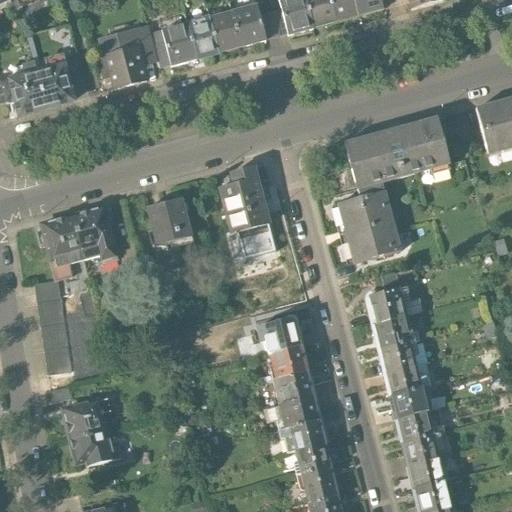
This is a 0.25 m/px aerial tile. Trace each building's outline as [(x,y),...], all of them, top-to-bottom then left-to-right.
[(306,0),(281,0),(291,36),(314,30),(306,0)] [(306,0),(314,30),(337,23),(331,0),(306,0)] [(331,0),(337,23),(361,17),(355,0),(331,0)] [(355,0),(361,17),(384,10),(380,0),(355,0)] [(446,0),(414,0),(417,10),(447,2),(446,0)] [(256,7),(233,14),(243,48),(266,42),(256,7)] [(233,14),(209,20),(219,55),(243,48),(233,14)] [(209,20),(186,27),(196,62),(219,55),(209,20)] [(186,27),(162,34),(172,68),(196,62),(186,27)] [(138,48),(104,58),(113,92),(148,82),(138,48)] [(52,111),(79,104),(70,66),(42,73),(52,111)] [(24,117),(52,111),(42,73),(15,80),(24,117)] [(511,98),(477,108),(490,155),(511,148),(511,98)] [(392,132),(344,144),(356,190),(452,165),(439,119),(392,132)] [(259,169),(231,175),(233,187),(223,189),(218,190),(228,235),(271,226),(259,169)] [(389,193),(339,205),(347,238),(354,268),(404,256),(389,193)] [(186,202),(146,210),(154,247),(194,238),(187,208),(186,202)] [(111,211),(76,219),(85,260),(120,252),(112,217),(111,211)] [(76,219),(41,227),(43,232),(50,268),(85,260),(76,219)] [(58,283),(35,286),(47,379),(70,376),(58,283)] [(363,298),(369,323),(396,316),(390,292),(363,298)] [(369,323),(375,347),(402,340),(396,316),(369,323)] [(302,347),(296,321),(264,328),(269,354),(302,347)] [(375,347),(381,371),(408,365),(402,340),(375,347)] [(307,373),(302,347),(269,354),(275,380),(307,373)] [(381,371),(386,395),(414,389),(408,365),(381,371)] [(313,399),(307,373),(275,380),(281,406),(313,399)] [(419,412),(414,389),(386,395),(392,419),(419,412)] [(94,397),(59,405),(66,437),(101,429),(94,397)] [(319,425),(313,399),(281,406),(287,432),(319,425)] [(425,436),(419,412),(392,419),(398,443),(425,436)] [(325,451),(319,425),(287,432),(292,458),(325,451)] [(101,429),(66,437),(73,469),(109,461),(101,429)] [(431,460),(425,436),(398,443),(404,466),(431,460)] [(330,477),(325,451),(292,458),(298,484),(330,477)] [(436,483),(431,460),(404,466),(409,490),(436,483)] [(336,503),(330,477),(298,484),(304,510),(336,503)] [(428,511),(442,509),(436,483),(409,490),(414,511),(428,511)] [(337,511),(336,503),(304,510),(304,511),(337,511)]
